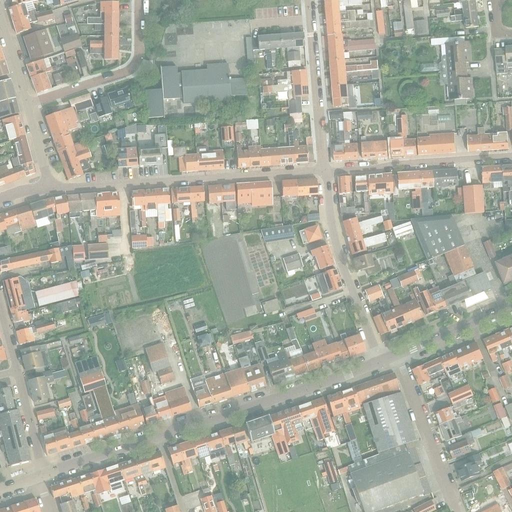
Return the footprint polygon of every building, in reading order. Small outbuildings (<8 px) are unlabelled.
[(326,14),(340,13),(340,7),(362,5),(361,0),(351,0),(350,0),(325,2),(326,14)] [(410,0),(404,0),(405,5),(405,6),(403,6),(406,30),(414,30),(413,23),(412,9),(410,0)] [(475,1),(462,2),(463,10),(454,11),(455,17),(477,14),(475,1)] [(118,3),(100,3),(100,13),(104,13),(104,14),(118,14),(118,3)] [(25,5),(13,8),(8,9),(11,17),(12,21),(26,17),(35,15),(34,10),(30,11),(30,12),(27,13),(25,5)] [(35,15),(26,17),(12,21),(17,34),(30,30),(28,24),(36,22),(37,23),(53,19),(51,11),(35,15)] [(340,13),(326,14),(327,25),(356,22),(355,11),(340,13)] [(438,19),(450,17),(449,11),(437,12),(438,19)] [(379,36),(385,35),(382,12),(376,12),(379,36)] [(118,25),(118,14),(104,14),(104,13),(100,13),(100,19),(87,18),(87,25),(94,25),(118,25)] [(477,14),(455,17),(451,17),(452,23),(464,21),(465,29),(479,27),(477,14)] [(328,36),(342,35),(342,30),(370,28),(369,21),(367,21),(356,22),(327,25),(328,36)] [(418,35),(426,34),(425,22),(417,23),(418,35)] [(104,31),(104,37),(118,37),(118,25),(94,25),(94,31),(104,31)] [(32,58),(51,51),(44,31),(25,38),(32,58)] [(291,35),(294,62),(299,62),(299,53),(298,53),(297,48),(304,47),(303,34),(291,35)] [(280,36),(281,49),(286,49),(288,68),(294,68),(294,62),(291,35),(280,36)] [(343,35),(342,35),(328,36),(329,49),(375,45),(375,41),(351,42),(351,41),(343,42),(343,35)] [(61,41),(64,50),(64,51),(79,45),(76,36),(61,41)] [(269,37),(271,62),(271,67),(277,66),(276,55),(275,55),(274,50),(281,49),(280,36),(269,37)] [(90,42),(90,48),(118,48),(118,37),(104,37),(104,42),(90,42)] [(269,37),(257,38),(258,51),(264,50),(264,56),(266,56),(267,70),(271,69),(271,67),(271,62),(269,37)] [(442,63),(439,64),(440,73),(447,72),(465,71),(464,63),(469,62),(468,42),(464,42),(449,44),(449,46),(449,56),(444,56),(441,58),(442,63)] [(376,45),(375,45),(329,49),(330,62),(345,60),(344,50),(349,50),(349,52),(376,50),(376,45)] [(511,47),(506,48),(506,52),(495,53),(496,74),(508,74),(507,64),(511,63),(511,47)] [(118,48),(90,48),(90,55),(104,55),(104,61),(118,61),(118,48)] [(0,78),(9,76),(6,65),(5,62),(1,49),(0,49),(0,78)] [(82,50),(75,52),(81,69),(87,67),(82,50)] [(45,74),(52,71),(51,68),(46,70),(43,60),(26,66),(36,94),(51,89),(45,74)] [(331,74),(378,71),(377,62),(371,62),(371,66),(357,67),(357,68),(350,68),(350,70),(346,70),(345,60),(330,62),(331,74)] [(181,73),(176,73),(178,99),(183,99),(183,105),(231,101),(230,97),(245,96),(244,79),(230,80),(230,79),(228,79),(227,65),(206,66),(207,71),(181,73)] [(176,73),(176,67),(160,69),(161,90),(145,92),(147,119),(164,118),(162,100),(178,99),(176,73)] [(259,80),(259,88),(262,87),(307,84),(306,71),(292,72),(292,83),(287,83),(287,80),(277,81),(277,79),(259,80)] [(332,87),(347,86),(346,76),(351,76),(351,78),(372,76),(373,80),(378,80),(378,71),(331,74),(332,87)] [(440,75),(440,76),(440,78),(440,79),(440,80),(441,81),(442,82),(442,83),(443,84),(444,85),(445,85),(447,86),(448,86),(452,86),(453,100),(472,98),(470,79),(466,79),(465,71),(447,72),(440,73),(440,74),(440,75)] [(0,103),(15,99),(10,80),(0,82),(0,103)] [(262,87),(259,88),(260,94),(287,92),(288,101),(289,101),(300,101),(300,97),(308,97),(307,84),(262,87)] [(357,108),(356,97),(354,98),(353,85),(347,86),(332,87),(334,108),(348,107),(348,109),(357,108)] [(126,110),(133,107),(126,89),(107,95),(112,108),(125,104),(126,110)] [(60,132),(64,131),(67,130),(68,132),(77,129),(75,123),(77,123),(74,114),(93,107),(88,95),(68,102),(70,109),(45,118),(53,140),(62,137),(60,132)] [(106,97),(93,102),(99,118),(111,114),(106,97)] [(15,99),(0,103),(0,118),(19,114),(15,99)] [(503,116),(506,116),(507,131),(511,131),(511,119),(511,108),(503,108),(503,116)] [(330,112),(331,120),(344,119),(343,113),(343,111),(330,112)] [(351,113),(343,113),(344,119),(345,132),(346,161),(358,160),(358,144),(348,145),(348,142),(350,141),(350,132),(352,132),(351,122),(352,122),(351,113)] [(10,142),(14,140),(25,137),(21,122),(19,116),(8,119),(2,121),(4,127),(6,127),(10,142)] [(404,157),(416,156),(415,140),(406,141),(406,136),(407,135),(406,116),(401,117),(402,120),(404,157)] [(391,142),(392,158),(404,157),(402,120),(397,120),(397,127),(398,136),(400,136),(400,141),(391,142)] [(232,127),(221,128),(222,142),(233,141),(232,127)] [(494,150),(493,138),(493,135),(484,135),(484,129),(478,129),(478,136),(481,136),(482,151),(494,150)] [(58,153),(64,151),(72,147),(73,147),(68,132),(67,130),(64,131),(60,132),(62,137),(53,140),(58,153)] [(293,132),(293,137),(295,165),(314,164),(312,140),(306,140),(306,147),(298,148),(297,137),(298,137),(298,131),(293,132)] [(345,132),(340,133),(341,142),(345,142),(345,145),(333,146),(334,162),(346,161),(345,132)] [(417,140),(418,156),(455,153),(454,134),(430,136),(430,139),(417,140)] [(498,138),(493,138),(494,150),(508,149),(507,134),(498,135),(498,138)] [(160,150),(167,149),(166,135),(154,135),(155,149),(138,150),(139,167),(161,165),(160,150)] [(468,152),(482,151),(481,136),(478,136),(467,136),(468,152)] [(25,137),(14,140),(18,158),(11,160),(14,169),(8,171),(6,166),(0,168),(0,186),(20,179),(35,174),(32,162),(25,137)] [(295,165),(293,137),(288,137),(289,150),(278,150),(279,166),(295,165)] [(387,142),(379,143),(379,138),(374,138),(374,143),(375,159),(388,158),(387,142)] [(125,144),(127,168),(137,167),(135,149),(130,149),(130,143),(125,144)] [(361,144),(362,160),(375,159),(374,143),(361,144)] [(116,150),(118,169),(127,168),(125,144),(121,144),(121,150),(116,150)] [(101,147),(104,156),(110,154),(107,145),(101,147)] [(261,167),(260,152),(260,148),(256,148),(256,145),(252,145),(252,149),(248,149),(248,152),(250,168),(261,167)] [(241,146),(236,146),(238,169),(250,168),(248,152),(241,153),(241,146)] [(83,175),(81,172),(89,169),(86,160),(91,158),(88,150),(75,154),(72,147),(64,151),(58,153),(68,181),(83,175)] [(198,172),(196,155),(187,156),(186,148),(173,149),(174,159),(178,159),(179,173),(198,172)] [(279,166),(278,150),(260,152),(261,167),(279,166)] [(196,155),(198,172),(223,170),(222,151),(208,152),(208,154),(196,155)] [(511,204),(511,165),(501,166),(502,182),(503,193),(508,193),(509,205),(511,204)] [(502,182),(501,166),(480,168),(482,184),(483,184),(484,189),(493,188),(492,183),(502,182)] [(456,170),(419,172),(421,201),(427,201),(427,193),(425,193),(425,188),(457,186),(456,170)] [(415,189),(415,193),(412,193),(413,210),(421,210),(421,201),(419,172),(406,173),(405,173),(406,189),(415,189)] [(398,190),(406,189),(405,173),(396,174),(396,175),(391,176),(392,190),(393,194),(393,195),(398,195),(398,190)] [(391,174),(366,176),(368,195),(393,194),(392,190),(391,176),(391,174)] [(366,176),(354,177),(355,192),(364,192),(364,194),(363,194),(365,214),(369,213),(368,202),(368,195),(366,176)] [(337,178),(338,194),(339,204),(345,203),(345,198),(342,198),(342,194),(351,193),(350,177),(337,178)] [(316,179),(281,182),(282,198),(293,197),(318,195),(316,179)] [(271,182),(236,185),(237,199),(237,204),(251,203),(251,200),(272,199),(271,182)] [(235,210),(233,185),(221,186),(222,202),(225,202),(226,210),(235,210)] [(222,202),(221,186),(208,186),(209,204),(218,203),(218,208),(216,208),(217,219),(214,219),(215,237),(224,236),(223,223),(223,216),(222,202)] [(464,214),(483,213),(481,186),(462,187),(464,214)] [(189,188),(190,202),(191,218),(196,218),(196,210),(195,210),(194,202),(204,201),(203,187),(189,188)] [(190,202),(189,188),(171,189),(172,201),(177,201),(177,203),(190,202)] [(156,190),(157,210),(158,228),(164,228),(164,221),(165,221),(164,204),(169,204),(168,189),(156,190)] [(157,210),(156,190),(144,191),(145,211),(146,210),(146,212),(154,211),(154,210),(157,210)] [(145,211),(144,191),(131,191),(132,206),(141,206),(141,211),(142,226),(146,226),(145,211)] [(97,217),(105,217),(105,212),(120,210),(118,192),(95,194),(97,217)] [(95,194),(80,195),(81,211),(82,216),(82,211),(89,211),(91,229),(97,229),(96,217),(97,217),(95,194)] [(65,195),(64,196),(53,198),(56,213),(53,215),(54,221),(56,227),(62,226),(59,214),(69,212),(65,195)] [(68,196),(66,196),(69,212),(69,218),(78,218),(78,223),(83,223),(82,216),(81,211),(80,195),(68,196)] [(56,213),(53,198),(30,205),(35,221),(48,217),(49,222),(54,221),(53,215),(56,213)] [(35,221),(30,205),(1,214),(5,227),(7,235),(36,226),(35,221)] [(308,222),(320,221),(319,214),(307,216),(308,222)] [(345,233),(370,226),(382,222),(383,222),(381,215),(357,223),(355,218),(355,214),(340,215),(345,233)] [(452,286),(440,291),(446,307),(491,288),(484,272),(476,276),(473,268),(451,215),(410,219),(427,260),(444,253),(453,275),(448,277),(452,286)] [(383,222),(382,222),(385,230),(392,228),(389,220),(383,222)] [(396,238),(413,232),(409,223),(393,228),(396,238)] [(264,243),(293,239),(291,226),(260,230),(264,243)] [(304,230),(299,232),(302,244),(308,242),(321,238),(317,226),(304,230)] [(370,226),(345,233),(348,244),(362,240),(361,235),(365,234),(372,231),(370,226)] [(348,244),(351,255),(366,251),(364,246),(368,245),(368,246),(386,241),(384,233),(362,240),(348,244)] [(146,236),(131,237),(131,249),(146,248),(146,247),(152,247),(152,238),(146,238),(146,236)] [(490,259),(495,256),(489,240),(483,242),(490,259)] [(98,259),(97,244),(87,245),(89,260),(98,259)] [(107,244),(97,244),(98,259),(108,258),(107,244)] [(320,270),(334,265),(328,245),(311,251),(313,257),(315,256),(320,270)] [(10,246),(0,248),(0,255),(12,252),(10,246)] [(73,262),(71,246),(58,248),(48,250),(50,261),(50,264),(61,261),(60,258),(66,257),(69,272),(74,271),(73,262)] [(83,246),(71,247),(73,261),(84,261),(83,246)] [(50,261),(48,250),(35,253),(38,264),(50,261)] [(38,264),(35,253),(22,256),(24,267),(38,264)] [(353,259),(356,271),(366,269),(368,275),(380,271),(377,260),(372,262),(370,254),(353,259)] [(283,260),(287,272),(302,267),(298,255),(283,260)] [(511,255),(494,263),(503,285),(511,280),(511,255)] [(24,267),(22,256),(9,259),(11,269),(24,267)] [(11,269),(9,259),(0,260),(0,269),(0,272),(11,269)] [(329,293),(342,288),(335,268),(322,273),(329,293)] [(408,284),(417,280),(413,271),(404,274),(408,284)] [(402,287),(408,284),(404,274),(394,279),(396,284),(400,283),(402,287)] [(17,278),(3,281),(9,305),(10,311),(20,308),(25,307),(23,302),(23,300),(31,298),(28,283),(19,277),(17,278)] [(35,293),(39,307),(73,298),(69,284),(35,293)] [(383,295),(378,285),(364,291),(366,294),(365,294),(366,298),(368,298),(369,301),(383,295)] [(419,293),(417,289),(412,290),(417,303),(419,302),(425,316),(446,307),(440,291),(438,287),(426,291),(426,290),(419,293)] [(389,310),(397,328),(405,325),(397,307),(399,306),(392,288),(387,290),(395,308),(389,310)] [(320,299),(319,293),(309,296),(311,302),(320,299)] [(412,301),(405,304),(407,309),(406,310),(407,312),(409,312),(413,322),(422,318),(412,295),(410,296),(412,301)] [(266,314),(280,309),(276,299),(263,303),(266,314)] [(389,310),(384,299),(378,302),(380,307),(382,306),(385,312),(381,314),(388,332),(397,328),(389,310)] [(75,300),(64,302),(56,304),(58,313),(77,309),(75,300)] [(405,325),(413,322),(409,312),(407,312),(406,310),(407,309),(405,304),(399,306),(397,307),(405,325)] [(20,308),(10,311),(13,320),(15,329),(25,327),(24,323),(30,321),(28,316),(27,312),(26,312),(26,310),(21,311),(20,308)] [(313,309),(296,315),(297,320),(315,314),(313,309)] [(388,332),(381,314),(372,318),(380,335),(388,332)] [(36,332),(54,328),(53,322),(35,326),(36,332)] [(19,345),(34,341),(30,327),(15,331),(19,345)] [(285,353),(284,353),(286,357),(289,366),(291,365),(294,376),(308,371),(302,356),(300,349),(296,339),(292,327),(291,327),(286,329),(290,341),(292,340),(295,349),(296,349),(291,351),(285,353)] [(511,346),(511,341),(507,330),(495,335),(505,358),(509,357),(506,349),(511,346)] [(232,342),(252,337),(250,332),(230,337),(232,342)] [(337,347),(342,360),(364,352),(358,335),(346,339),(344,333),(339,335),(341,341),(336,343),(337,347)] [(505,358),(495,335),(484,340),(493,362),(497,360),(494,353),(499,352),(502,360),(505,358)] [(80,336),(68,339),(70,346),(82,342),(80,336)] [(323,340),(312,344),(320,367),(342,360),(337,347),(336,343),(326,347),(323,340)] [(455,352),(462,368),(483,359),(476,343),(455,352)] [(40,353),(47,351),(46,344),(21,351),(26,371),(43,367),(40,353)] [(159,391),(164,389),(163,384),(174,380),(162,344),(145,349),(152,373),(157,371),(160,380),(156,381),(159,391)] [(310,353),(302,356),(308,371),(320,367),(312,344),(307,345),(310,353)] [(260,362),(269,359),(264,347),(256,350),(260,362)] [(278,360),(267,364),(274,383),(294,376),(291,365),(289,366),(286,357),(284,353),(285,353),(284,349),(283,349),(283,347),(280,348),(278,347),(274,348),(273,351),(274,355),(276,355),(278,360)] [(455,352),(440,358),(447,375),(447,376),(448,379),(449,379),(454,391),(469,385),(462,368),(455,352)] [(85,408),(85,410),(88,418),(95,441),(121,433),(114,412),(96,356),(75,363),(84,392),(92,390),(100,414),(98,415),(97,414),(95,414),(94,416),(92,411),(95,410),(90,396),(82,398),(85,408)] [(440,358),(423,365),(430,381),(430,383),(447,376),(447,375),(440,358)] [(509,368),(507,362),(502,364),(506,373),(510,371),(509,368)] [(250,367),(242,370),(249,391),(258,388),(260,387),(266,385),(261,371),(259,364),(256,365),(250,367)] [(423,365),(413,370),(420,385),(422,393),(427,391),(426,389),(432,386),(430,383),(430,381),(423,365)] [(199,408),(249,391),(242,370),(241,368),(205,380),(206,385),(195,389),(191,380),(190,380),(199,408)] [(45,383),(53,381),(51,371),(36,374),(37,379),(28,381),(33,402),(49,398),(45,383)] [(340,392),(345,407),(358,403),(359,406),(362,404),(378,453),(416,440),(394,373),(340,392)] [(505,390),(511,387),(506,375),(500,378),(505,390)] [(140,383),(144,395),(151,393),(147,381),(140,383)] [(433,390),(437,397),(445,394),(441,386),(433,390)] [(469,386),(449,395),(453,405),(473,396),(469,386)] [(161,398),(153,400),(154,406),(159,420),(191,410),(184,387),(165,393),(166,396),(161,397),(161,398)] [(0,426),(5,446),(1,447),(3,454),(6,453),(10,469),(12,468),(12,466),(19,464),(20,466),(22,466),(22,464),(29,462),(29,464),(31,464),(29,455),(30,455),(30,454),(29,454),(27,448),(28,448),(28,446),(27,447),(26,441),(27,441),(26,439),(25,440),(24,434),(25,434),(24,432),(23,432),(22,426),(23,426),(23,424),(21,425),(20,419),(21,419),(20,417),(19,418),(17,409),(16,409),(16,411),(14,411),(9,388),(0,390),(0,426)] [(493,403),(500,400),(495,388),(488,391),(493,403)] [(333,417),(337,416),(342,414),(346,426),(344,426),(350,442),(355,440),(345,407),(340,392),(327,397),(333,417)] [(323,398),(312,402),(324,436),(324,438),(329,437),(328,433),(335,431),(323,398)] [(59,409),(71,405),(69,399),(57,403),(59,409)] [(159,420),(154,406),(153,400),(149,401),(151,406),(142,409),(147,424),(159,420)] [(465,401),(453,405),(454,410),(467,405),(465,401)] [(305,420),(311,418),(318,441),(325,439),(324,436),(312,402),(300,406),(305,420)] [(114,412),(121,433),(145,425),(138,404),(114,412)] [(296,407),(276,414),(284,436),(287,444),(299,440),(296,432),(304,429),(296,407)] [(38,420),(54,416),(52,408),(36,412),(38,420)] [(440,425),(460,417),(459,415),(454,417),(451,408),(436,413),(440,425)] [(88,418),(85,410),(80,412),(83,423),(86,422),(87,425),(79,428),(84,444),(95,441),(88,418)] [(77,432),(67,435),(72,448),(84,444),(79,428),(74,413),(69,414),(73,429),(75,428),(77,432)] [(265,417),(245,424),(251,442),(272,435),(278,455),(289,452),(284,436),(276,414),(268,417),(268,416),(265,417)] [(456,438),(461,436),(456,424),(462,422),(460,417),(440,425),(447,442),(456,438)] [(231,429),(235,442),(236,445),(243,443),(245,450),(249,449),(241,425),(231,429)] [(59,453),(52,432),(47,433),(45,426),(40,428),(47,456),(59,453)] [(65,427),(52,432),(59,453),(72,448),(67,435),(65,427)] [(220,432),(224,447),(230,465),(236,464),(230,447),(228,447),(228,445),(235,442),(231,429),(220,432)] [(461,436),(456,438),(458,444),(448,447),(453,459),(471,452),(468,445),(474,443),(473,438),(482,435),(480,429),(461,436)] [(203,437),(210,457),(211,460),(216,458),(214,450),(224,447),(220,432),(203,437)] [(206,465),(206,464),(204,458),(210,457),(203,437),(193,441),(199,459),(201,466),(206,465)] [(179,445),(188,474),(193,473),(189,459),(197,456),(198,459),(199,459),(193,441),(179,445)] [(424,496),(431,493),(412,442),(348,466),(350,474),(355,488),(352,489),(357,502),(360,501),(363,511),(373,511),(423,494),(424,496)] [(181,462),(182,464),(183,466),(181,466),(184,476),(188,474),(179,445),(168,449),(172,465),(181,462)] [(151,472),(152,472),(165,468),(160,452),(134,460),(142,485),(145,495),(152,492),(149,483),(146,484),(145,478),(143,478),(142,475),(151,472)] [(478,466),(483,464),(479,455),(468,459),(470,464),(457,469),(462,481),(481,474),(478,466)] [(142,485),(134,460),(119,465),(124,481),(136,477),(137,480),(136,481),(138,487),(141,496),(145,495),(142,485)] [(337,482),(331,462),(323,464),(329,484),(337,482)] [(119,465),(90,474),(97,495),(110,491),(111,491),(111,493),(124,489),(121,482),(124,481),(119,465)] [(502,490),(511,485),(502,467),(493,472),(502,490)] [(99,501),(97,495),(90,474),(77,478),(83,494),(92,491),(93,495),(92,495),(96,508),(101,506),(99,501)] [(62,504),(72,501),(75,500),(74,497),(83,494),(77,478),(64,483),(63,481),(56,484),(57,485),(50,488),(53,498),(59,496),(62,504)] [(479,494),(495,487),(491,479),(476,485),(479,494)] [(339,490),(337,483),(330,486),(332,492),(339,490)] [(259,485),(261,493),(267,491),(265,484),(259,485)] [(215,511),(210,497),(201,500),(204,511),(215,511)] [(39,511),(36,499),(26,502),(29,511),(39,511)] [(60,505),(62,511),(75,511),(72,501),(62,504),(60,505)] [(413,510),(413,511),(432,511),(435,511),(430,501),(413,510)] [(29,511),(26,502),(10,507),(11,511),(29,511)] [(226,511),(223,502),(216,504),(218,511),(226,511)]
